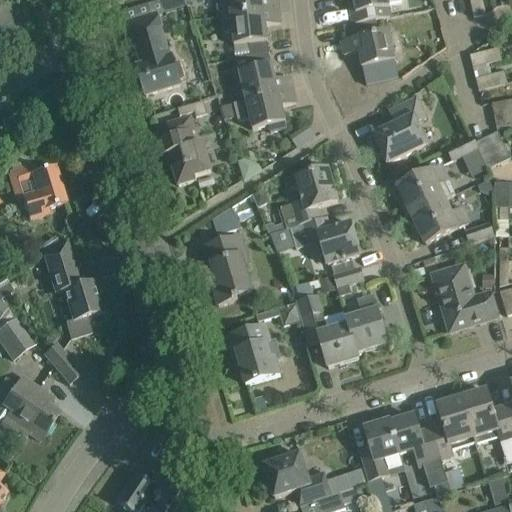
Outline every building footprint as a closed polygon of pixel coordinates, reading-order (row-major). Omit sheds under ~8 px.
[(178,0),(164,0),(161,0),(162,11),(179,9),(178,0)] [(221,14),(222,19),(279,12),(277,0),(269,0),(263,1),(263,0),(216,0),(217,12),(221,14)] [(401,0),(338,0),(339,3),(352,0),(353,0),(354,5),(349,6),(352,27),(392,19),(389,6),(402,4),(401,0)] [(469,0),(474,20),(487,17),(483,0),(469,0)] [(279,12),(222,19),(224,34),(232,33),(234,47),(234,49),(252,46),(253,59),(270,56),(267,28),(281,26),(279,12)] [(169,60),(156,16),(124,26),(131,50),(136,48),(142,68),(138,69),(146,98),(180,88),(179,84),(186,81),(187,79),(182,62),(179,61),(173,63),(171,60),(169,60)] [(361,40),(342,44),(345,58),(360,54),(365,80),(367,87),(400,80),(396,63),(391,44),(389,33),(361,40)] [(470,57),(473,70),(502,62),(499,50),(470,57)] [(252,70),(238,73),(238,75),(246,104),(294,92),(290,79),(276,82),(270,56),(253,59),(249,59),(252,70)] [(476,80),(479,93),(509,86),(505,72),(476,80)] [(294,92),(246,104),(234,107),(237,119),(238,123),(249,121),(253,134),(269,129),(271,135),(288,131),(286,125),(283,109),(297,105),(294,92)] [(427,121),(426,119),(417,101),(390,114),(396,127),(369,141),(378,160),(383,157),(388,167),(428,148),(417,125),(427,121)] [(511,102),(491,106),(494,118),(511,114),(511,102)] [(197,120),(208,116),(204,103),(200,104),(178,111),(180,119),(195,114),(197,120)] [(222,110),(225,122),(237,119),(234,107),(222,110)] [(511,114),(494,118),(496,130),(511,126),(511,114)] [(190,120),(186,121),(167,127),(171,140),(159,144),(164,158),(170,157),(179,188),(197,183),(195,179),(211,174),(203,146),(195,148),(191,136),(195,135),(190,120)] [(498,133),(487,138),(500,166),(511,160),(498,133)] [(489,171),(500,166),(487,138),(475,144),(485,164),(489,171)] [(485,164),(475,144),(473,139),(447,152),(453,164),(477,153),(483,165),(485,164)] [(50,216),(48,212),(66,206),(55,169),(37,175),(35,167),(9,175),(18,203),(23,202),(30,223),(50,216)] [(398,189),(412,218),(444,203),(455,198),(441,169),(431,174),(398,189)] [(281,211),(285,224),(287,232),(291,231),(321,222),(317,211),(339,204),(329,172),(296,181),(303,205),(281,211)] [(508,210),(508,185),(495,186),(495,210),(498,210),(508,210)] [(444,203),(412,218),(426,247),(459,231),(458,230),(468,225),(462,213),(451,218),(444,203)] [(233,209),(213,221),(218,237),(242,229),(233,209)] [(508,210),(499,210),(499,226),(509,226),(509,222),(508,210)] [(321,222),(291,231),(292,236),(297,252),(320,245),(327,268),(360,258),(351,226),(330,232),(326,221),(321,222)] [(273,226),(266,228),(270,237),(277,235),(275,229),(275,227),(273,226)] [(466,234),(470,247),(494,239),(490,226),(466,234)] [(242,260),(247,258),(241,239),(202,251),(209,275),(214,274),(218,286),(213,287),(219,309),(254,298),(242,260)] [(73,322),(65,324),(71,342),(92,335),(87,320),(106,314),(99,292),(94,293),(91,283),(79,286),(66,243),(43,259),(54,295),(64,292),(73,322)] [(499,264),(509,264),(508,251),(499,251),(499,264)] [(509,286),(509,264),(499,264),(499,276),(500,276),(500,289),(509,286)] [(464,268),(451,272),(432,278),(450,336),(499,322),(491,296),(471,302),(468,292),(471,291),(464,268)] [(337,292),(338,291),(340,299),(352,295),(350,288),(364,284),(360,270),(333,278),(337,292)] [(7,282),(0,286),(0,298),(1,301),(14,293),(7,282)] [(302,287),(292,290),(297,306),(302,324),(310,350),(321,347),(322,352),(328,371),(359,361),(358,356),(349,328),(347,328),(346,322),(343,315),(324,321),(322,315),(318,298),(312,300),(307,285),(302,287)] [(511,317),(511,291),(511,290),(500,294),(507,319),(511,317)] [(346,322),(347,328),(349,328),(358,356),(388,347),(378,312),(377,312),(373,299),(359,303),(363,317),(346,322)] [(279,311),(257,317),(259,324),(275,319),(281,318),(279,311)] [(0,331),(0,345),(13,364),(36,348),(16,320),(0,331)] [(247,333),(228,339),(233,356),(237,355),(240,367),(246,388),(281,378),(276,360),(281,359),(276,342),(271,343),(266,327),(247,333)] [(57,345),(43,357),(69,388),(83,376),(57,345)] [(59,416),(42,404),(47,396),(22,379),(17,387),(6,380),(0,389),(0,405),(11,413),(0,429),(0,435),(16,446),(20,449),(29,436),(40,444),(59,416)] [(487,393),(462,401),(474,441),(477,449),(500,441),(508,467),(511,465),(511,435),(505,412),(503,409),(493,412),(487,393)] [(267,412),(263,399),(253,401),(257,414),(267,412)] [(443,427),(431,431),(441,462),(454,458),(450,448),(474,441),(462,401),(437,408),(443,427)] [(511,410),(506,413),(505,408),(503,409),(505,412),(511,435),(511,410)] [(441,462),(431,431),(420,434),(415,419),(391,426),(390,423),(388,423),(399,458),(413,453),(418,469),(423,468),(430,490),(448,484),(441,462)] [(371,450),(359,453),(369,484),(390,478),(404,474),(399,458),(388,423),(365,431),(371,450)] [(301,456),(264,469),(275,501),(299,493),(303,507),(299,508),(300,510),(301,509),(341,496),(366,488),(368,487),(363,472),(326,484),(323,475),(309,480),(307,475),(301,456)] [(167,511),(174,503),(183,489),(155,470),(147,483),(138,477),(118,505),(128,511),(155,511),(156,511),(167,511)] [(458,471),(445,476),(448,484),(451,494),(464,489),(458,471)] [(489,484),(496,508),(508,504),(503,479),(489,484)] [(366,488),(341,496),(344,505),(345,507),(369,499),(366,488)] [(344,505),(341,496),(301,509),(301,511),(304,509),(305,511),(343,511),(347,511),(344,505)] [(391,511),(387,497),(374,502),(376,511),(391,511)] [(441,511),(438,499),(427,502),(430,511),(441,511)]
